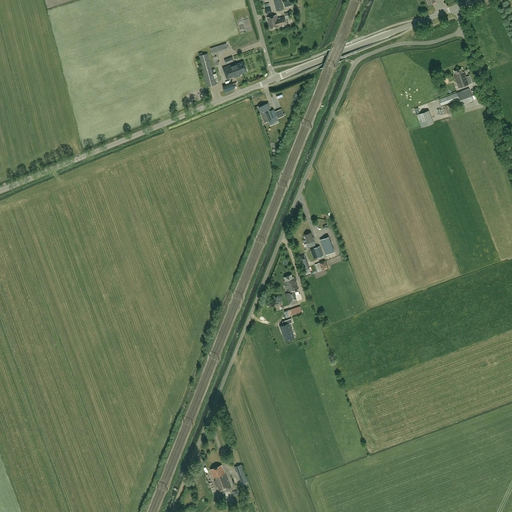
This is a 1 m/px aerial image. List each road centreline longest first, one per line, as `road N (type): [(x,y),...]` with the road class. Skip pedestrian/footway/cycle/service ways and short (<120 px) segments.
road 1 (unclassified): [(206,426),(356,60),(464,30)]
road 2 (unclassified): [(0,190),(273,79)]
road 3 (unclassified): [(273,79),(456,7)]
road 4 (unclassified): [(511,159),(464,30)]
